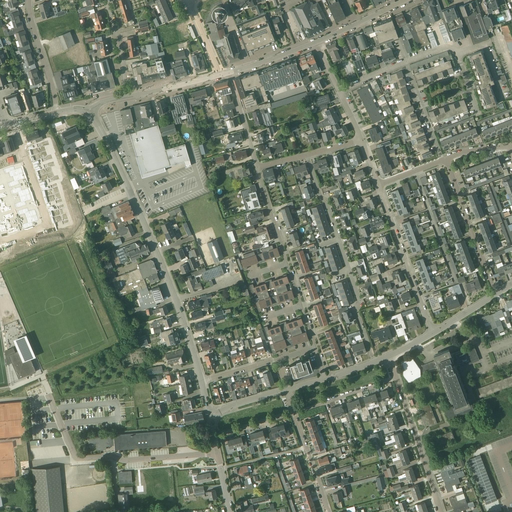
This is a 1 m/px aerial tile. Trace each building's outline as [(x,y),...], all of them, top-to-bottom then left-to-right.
[(17,0),(9,0),(6,1),(9,8),(8,7),(3,9),(4,12),(7,12),(13,10),(16,9),(15,6),(19,4),(17,0)] [(84,0),(87,6),(85,7),(87,11),(94,9),(93,5),(97,4),(96,0),(84,0)] [(122,14),(130,11),(127,3),(126,4),(125,0),(119,0),(121,5),(120,6),(122,14)] [(158,8),(167,5),(164,0),(156,0),(155,1),(157,5),(155,6),(156,9),(158,8)] [(237,9),(243,7),(241,2),(242,2),(241,0),(234,0),(233,0),(235,5),(231,6),(234,15),(238,14),(237,9)] [(325,0),(326,2),(336,22),(346,18),(337,0),(325,0)] [(352,0),(358,0),(359,1),(355,3),(359,11),(363,9),(364,9),(366,8),(367,7),(365,3),(366,3),(364,0),(352,0)] [(425,25),(426,25),(431,23),(439,20),(442,19),(444,18),(442,11),(437,0),(430,0),(423,3),(424,5),(418,8),(425,25)] [(483,0),(485,6),(486,6),(488,13),(493,12),(492,10),(493,10),(493,8),(499,6),(496,0),(483,0)] [(50,1),(39,4),(41,11),(49,9),(48,6),(51,5),(50,1)] [(295,7),(295,8),(290,10),(300,32),(304,30),(308,38),(314,36),(325,30),(324,28),(329,26),(318,2),(313,5),(312,2),(310,3),(309,1),(306,2),(295,7)] [(462,6),(459,6),(473,44),(489,38),(476,1),(473,2),(469,3),(462,6)] [(158,8),(161,15),(170,12),(167,5),(158,8)] [(213,9),(212,12),(212,15),(213,18),(215,20),(217,21),(218,19),(219,19),(221,19),(222,18),(223,18),(224,16),(224,15),(224,14),(223,11),(222,10),(223,7),(221,6),(218,6),(215,7),(213,9)] [(442,11),(444,18),(442,19),(444,22),(445,26),(446,29),(447,32),(448,35),(449,36),(450,35),(453,41),(466,36),(455,6),(442,11)] [(54,15),(52,8),(49,9),(41,11),(43,18),(54,15)] [(272,19),(273,22),(277,33),(283,31),(280,21),(281,21),(282,22),(285,21),(283,14),(282,11),(281,12),(280,8),(274,11),(275,14),(278,13),(280,19),(279,19),(278,17),(272,19)] [(426,25),(425,25),(418,8),(409,12),(413,21),(411,22),(413,25),(415,29),(410,31),(413,37),(418,48),(429,43),(424,30),(427,28),(426,25)] [(12,21),(20,18),(18,11),(14,12),(13,10),(7,12),(8,15),(10,14),(12,21)] [(95,18),(96,21),(102,19),(100,11),(91,14),(92,18),(95,18)] [(132,20),(130,11),(122,14),(125,22),(127,27),(134,25),(133,20),(132,20)] [(173,19),(170,12),(161,15),(165,23),(173,19)] [(409,12),(403,15),(408,28),(410,31),(415,29),(413,25),(411,22),(413,21),(409,12)] [(259,16),(236,25),(243,44),(244,44),(244,43),(248,42),(251,50),(252,49),(253,50),(252,49),(255,48),(256,50),(272,44),(271,43),(276,41),(266,13),(263,14),(259,16)] [(408,39),(413,37),(410,31),(408,28),(403,15),(395,18),(401,31),(399,31),(405,48),(410,46),(408,39)] [(488,17),(488,15),(483,17),(486,29),(492,27),(491,26),(493,26),(492,24),(493,24),(491,18),(490,18),(490,16),(488,17)] [(12,21),(10,21),(12,28),(13,31),(19,29),(18,26),(23,24),(20,18),(12,21)] [(379,46),(379,45),(399,38),(397,34),(392,19),(390,18),(372,25),(375,32),(378,40),(377,40),(379,46)] [(102,19),(96,21),(97,25),(94,25),(96,30),(105,28),(102,19)] [(212,23),(207,24),(212,41),(222,38),(227,56),(228,63),(229,63),(241,60),(240,59),(239,53),(238,53),(233,35),(226,37),(223,28),(221,29),(219,22),(213,24),(212,23)] [(511,54),(511,53),(511,22),(501,26),(511,54)] [(378,40),(375,32),(374,32),(371,26),(363,29),(364,31),(366,37),(370,35),(372,42),(373,45),(374,47),(376,47),(379,46),(377,40),(378,40)] [(19,29),(13,31),(14,34),(16,33),(18,40),(27,37),(24,30),(20,32),(19,29)] [(75,45),(70,31),(58,36),(64,49),(75,45)] [(361,50),(373,45),(372,42),(370,35),(366,37),(364,31),(363,31),(355,34),(354,35),(360,50),(361,50)] [(360,50),(354,35),(347,37),(350,45),(349,45),(350,49),(348,49),(351,55),(352,54),(352,52),(354,52),(354,54),(355,54),(357,55),(359,55),(358,53),(361,52),(360,50)] [(27,37),(18,40),(20,46),(18,47),(19,50),(25,48),(24,45),(29,44),(27,37)] [(95,42),(96,49),(100,48),(108,47),(109,46),(109,44),(108,44),(107,40),(99,41),(99,42),(95,42)] [(338,49),(336,42),(335,41),(326,45),(329,53),(333,61),(341,58),(338,49)] [(132,66),(132,70),(133,77),(134,77),(135,77),(136,78),(137,77),(138,83),(146,82),(146,80),(167,76),(161,57),(165,56),(164,52),(159,52),(157,43),(155,43),(145,45),(147,55),(149,55),(150,59),(148,60),(148,63),(132,66)] [(376,47),(377,50),(379,56),(382,55),(384,62),(394,58),(391,50),(382,53),(379,45),(379,46),(376,47)] [(108,47),(100,48),(101,55),(109,54),(108,47)] [(135,47),(129,48),(130,57),(139,55),(138,50),(135,51),(135,47)] [(25,48),(19,50),(20,53),(22,53),(24,59),(33,56),(31,50),(26,51),(25,48)] [(376,57),(379,56),(377,50),(373,51),(375,56),(366,59),(369,67),(379,64),(376,57)] [(311,51),(304,54),(306,58),(305,58),(312,74),(314,78),(320,76),(318,72),(319,71),(315,62),(315,61),(311,51)] [(491,80),(480,51),(470,55),(471,57),(470,58),(473,66),(474,65),(476,70),(475,71),(477,79),(479,78),(481,83),(476,85),(479,93),(480,92),(482,98),(481,98),(484,106),(485,105),(486,108),(496,104),(489,85),(494,83),(492,79),(491,80)] [(206,70),(201,53),(191,57),(196,73),(206,70)] [(305,58),(306,58),(304,54),(297,57),(303,71),(304,71),(304,73),(306,72),(307,75),(302,78),(304,84),(310,81),(308,76),(312,74),(305,58)] [(23,65),(25,70),(32,67),(31,64),(35,63),(33,56),(24,59),(26,63),(24,63),(24,64),(23,64),(23,65)] [(101,75),(105,89),(115,86),(111,73),(107,58),(94,62),(96,70),(93,71),(95,77),(101,75)] [(364,65),(361,58),(353,61),(356,68),(364,65)] [(181,59),(175,61),(180,78),(184,77),(183,76),(187,75),(185,69),(184,69),(182,61),(181,59)] [(259,71),(259,72),(264,89),(270,87),(271,90),(284,86),(283,84),(284,84),(287,83),(287,82),(288,81),(288,83),(289,83),(289,84),(297,82),(296,79),(301,77),(295,59),(296,62),(292,63),(291,60),(291,59),(282,62),(282,63),(283,66),(278,67),(277,64),(267,68),(263,70),(263,72),(260,73),(259,71)] [(96,70),(94,62),(94,61),(93,61),(91,62),(92,65),(89,66),(88,66),(83,67),(84,73),(85,73),(87,75),(88,79),(87,79),(89,84),(91,84),(93,92),(94,92),(95,93),(103,90),(104,89),(105,89),(101,75),(95,77),(93,71),(96,70)] [(180,78),(175,61),(165,63),(167,70),(170,69),(173,80),(180,78)] [(449,61),(444,63),(448,74),(454,73),(449,61)] [(443,76),(448,74),(444,63),(439,65),(443,76)] [(438,78),(443,76),(439,65),(434,67),(438,78)] [(32,67),(25,70),(26,72),(29,71),(31,78),(39,75),(37,69),(32,70),(32,67)] [(433,80),(438,78),(434,67),(429,69),(433,80)] [(424,70),(428,82),(433,80),(429,69),(424,70)] [(423,84),(428,82),(424,70),(419,72),(423,84)] [(240,77),(233,79),(233,80),(243,109),(268,101),(259,72),(259,71),(240,77)] [(390,84),(403,79),(402,77),(403,76),(402,71),(390,76),(391,80),(389,81),(390,84)] [(423,84),(419,72),(414,74),(418,86),(423,84)] [(41,82),(39,75),(31,78),(33,84),(30,85),(31,89),(38,86),(37,83),(41,82)] [(68,75),(60,77),(63,86),(63,85),(64,89),(63,90),(65,99),(70,98),(70,99),(73,98),(73,97),(78,96),(78,95),(79,95),(78,92),(77,92),(76,86),(70,88),(69,84),(70,83),(68,75)] [(323,81),(322,79),(314,83),(316,86),(315,87),(317,90),(319,89),(320,89),(326,86),(325,84),(326,83),(325,81),(323,81)] [(390,84),(392,89),(392,88),(393,92),(394,91),(406,87),(405,84),(406,84),(404,79),(403,79),(390,84)] [(221,97),(222,98),(231,95),(230,90),(230,89),(230,87),(229,80),(213,85),(216,97),(221,95),(221,97)] [(360,96),(369,92),(367,89),(369,88),(368,85),(357,91),(360,96)] [(406,87),(394,91),(395,96),(394,97),(395,100),(397,99),(407,95),(406,92),(408,92),(406,87)] [(199,91),(201,99),(208,97),(206,89),(199,91)] [(27,90),(20,92),(22,98),(19,99),(21,104),(24,103),(26,110),(31,109),(28,99),(29,98),(28,97),(27,96),(27,95),(29,94),(27,90)] [(192,104),(189,105),(190,112),(195,111),(193,104),(195,103),(201,102),(201,101),(201,99),(199,91),(192,93),(193,97),(190,98),(192,104)] [(360,96),(362,101),(371,97),(369,92),(360,96)] [(43,93),(40,94),(32,96),(35,107),(43,105),(41,100),(44,99),(43,93)] [(21,112),(15,94),(6,97),(7,98),(6,99),(7,102),(8,102),(9,104),(8,105),(9,108),(8,108),(9,108),(10,108),(12,115),(21,112)] [(330,102),(327,94),(315,98),(319,110),(326,108),(325,106),(327,106),(326,103),(330,102)] [(173,98),(171,98),(172,102),(174,101),(176,109),(172,110),(174,118),(176,124),(182,122),(182,119),(187,118),(189,125),(191,125),(192,128),(195,127),(191,113),(189,114),(184,95),(173,98)] [(231,95),(222,98),(222,99),(224,106),(222,106),(223,111),(226,110),(228,117),(234,116),(232,109),(234,108),(231,95)] [(407,95),(397,99),(398,103),(396,104),(397,107),(410,103),(409,100),(410,99),(409,95),(407,95)] [(365,107),(374,102),(373,100),(375,99),(373,96),(362,101),(365,107)] [(458,101),(462,113),(468,111),(464,99),(458,101)] [(163,100),(157,102),(160,113),(161,113),(162,114),(165,113),(167,118),(172,116),(168,106),(166,107),(165,104),(164,104),(163,100)] [(462,113),(458,101),(453,103),(457,115),(462,113)] [(139,104),(130,106),(130,108),(131,112),(135,111),(139,131),(157,125),(158,125),(157,121),(155,122),(154,116),(152,116),(145,117),(146,120),(142,121),(142,118),(140,110),(141,110),(141,106),(150,104),(149,102),(139,104)] [(267,107),(268,109),(272,108),(270,103),(270,102),(265,103),(258,105),(260,110),(252,112),(256,125),(264,123),(265,126),(273,124),(272,119),(267,121),(264,110),(266,109),(266,108),(267,107)] [(377,108),(374,102),(365,107),(368,112),(377,108)] [(410,103),(397,107),(399,110),(398,111),(399,115),(400,115),(413,110),(413,111),(414,110),(412,105),(411,106),(410,103)] [(457,115),(453,103),(448,105),(452,116),(457,115)] [(152,116),(150,104),(141,106),(141,110),(140,110),(142,118),(142,121),(146,120),(145,117),(152,116)] [(452,116),(448,105),(443,107),(447,118),(452,116)] [(368,112),(370,118),(379,113),(378,111),(380,110),(378,107),(368,112)] [(442,120),(447,118),(443,107),(438,109),(442,120)] [(130,108),(120,110),(126,135),(139,131),(135,111),(131,112),(130,108)] [(325,120),(317,124),(318,127),(323,126),(331,124),(339,120),(336,113),(335,114),(333,108),(325,111),(329,119),(325,121),(325,120)] [(433,111),(437,122),(442,120),(438,109),(433,111)] [(413,110),(400,115),(401,118),(404,117),(405,121),(404,122),(417,117),(415,113),(414,113),(413,111),(413,110)] [(434,123),(437,122),(433,111),(428,112),(432,123),(434,122),(434,123)] [(380,116),(379,113),(370,118),(373,123),(384,118),(382,115),(380,116)] [(417,117),(404,122),(405,124),(406,125),(408,124),(409,129),(421,124),(419,120),(418,120),(417,117)] [(226,121),(227,124),(228,128),(238,125),(236,118),(229,120),(230,120),(226,121)] [(317,124),(316,122),(315,122),(315,121),(308,123),(310,130),(303,132),(305,136),(305,137),(306,138),(307,138),(309,137),(310,142),(318,140),(314,129),(318,128),(317,128),(318,128),(318,127),(317,124)] [(502,132),(508,130),(505,122),(499,124),(502,132)] [(177,132),(174,123),(159,128),(162,136),(177,132)] [(332,130),(331,124),(323,126),(325,132),(322,133),(324,141),(331,139),(329,131),(332,130)] [(332,126),(334,131),(333,131),(335,135),(337,134),(340,132),(342,135),(348,132),(345,126),(339,129),(336,124),(332,126)] [(411,132),(412,136),(424,132),(422,128),(421,128),(420,125),(421,125),(421,124),(409,129),(407,130),(408,133),(411,132)] [(496,134),(502,132),(499,124),(493,127),(496,134)] [(191,165),(185,144),(165,150),(157,125),(126,135),(130,134),(142,174),(147,172),(165,167),(186,161),(188,167),(191,165)] [(76,126),(62,133),(67,144),(74,141),(77,147),(84,144),(83,144),(81,138),(76,126)] [(269,135),(273,134),(273,132),(271,126),(266,128),(267,131),(264,132),(263,132),(257,134),(260,142),(266,140),(265,136),(269,134),(269,135)] [(368,130),(370,136),(377,133),(375,127),(368,130)] [(496,134),(493,127),(488,129),(491,136),(496,134)] [(469,130),(472,138),(478,136),(475,128),(469,130)] [(223,135),(222,129),(212,132),(214,138),(223,135)] [(491,136),(488,129),(487,129),(482,131),(485,139),(491,136)] [(30,132),(26,134),(29,141),(36,138),(37,142),(44,140),(43,136),(41,137),(39,130),(34,131),(30,132)] [(469,130),(463,132),(466,140),(472,138),(469,130)] [(230,143),(227,144),(228,148),(236,146),(235,142),(243,140),(241,133),(240,132),(228,136),(230,143)] [(413,140),(415,144),(427,140),(425,135),(424,136),(423,133),(424,132),(412,136),(410,137),(411,141),(413,140)] [(460,142),(466,140),(463,132),(457,135),(460,142)] [(381,139),(379,133),(377,133),(370,136),(372,142),(376,140),(377,141),(378,140),(381,139)] [(455,144),(460,142),(457,135),(452,137),(455,144)] [(452,137),(446,139),(449,147),(455,144),(452,137)] [(449,147),(446,139),(440,141),(443,149),(449,147)] [(7,149),(3,150),(5,157),(9,156),(8,154),(15,152),(12,140),(8,141),(8,140),(4,142),(7,149)] [(381,147),(375,149),(377,155),(385,153),(387,152),(385,146),(391,144),(389,140),(380,144),(381,147)] [(416,147),(418,152),(429,147),(428,143),(426,143),(425,140),(427,140),(415,144),(413,145),(414,148),(416,147)] [(271,151),(272,151),(273,150),(272,147),(276,146),(276,144),(275,141),(268,143),(269,148),(262,150),(265,157),(272,155),(271,151)] [(38,147),(31,149),(33,155),(33,156),(44,152),(42,146),(45,145),(44,142),(37,144),(38,147)] [(205,143),(199,145),(202,154),(207,152),(205,143)] [(273,150),(272,151),(273,154),(283,151),(281,143),(276,144),(276,146),(272,147),(273,150)] [(89,146),(78,151),(80,157),(83,155),(86,162),(87,163),(88,164),(90,162),(91,161),(90,160),(95,158),(94,155),(93,156),(91,151),(91,150),(89,146)] [(429,147),(418,152),(415,152),(417,156),(419,155),(421,160),(433,156),(431,151),(429,151),(428,148),(430,148),(429,147)] [(248,157),(246,150),(242,152),(242,151),(235,153),(235,154),(231,155),(233,160),(236,159),(237,160),(248,157)] [(353,158),(360,155),(358,150),(347,153),(348,156),(352,155),(353,158)] [(44,152),(33,156),(35,162),(42,159),(43,162),(50,160),(49,157),(46,158),(44,152)] [(377,155),(380,161),(387,159),(386,158),(388,158),(387,155),(385,156),(385,153),(377,155)] [(340,154),(333,156),(335,163),(334,163),(335,167),(338,167),(337,166),(343,164),(342,161),(341,161),(340,154)] [(360,155),(353,158),(354,161),(350,163),(351,166),(362,162),(360,155)] [(223,156),(215,158),(217,164),(225,161),(223,156)] [(318,162),(312,164),(314,170),(320,168),(320,170),(329,168),(326,158),(317,161),(318,162)] [(498,158),(492,160),(495,168),(501,165),(498,158)] [(389,165),(387,159),(380,161),(382,167),(389,165)] [(495,168),(492,160),(486,162),(489,170),(495,168)] [(45,168),(38,170),(40,176),(51,173),(49,167),(52,166),(50,162),(44,164),(45,168)] [(486,162),(481,164),(483,172),(489,170),(486,162)] [(305,164),(300,166),(303,176),(309,174),(305,164)] [(390,164),(389,165),(382,167),(384,173),(387,172),(388,172),(389,172),(389,171),(392,170),(390,164)] [(483,172),(481,164),(475,166),(477,174),(483,172)] [(15,165),(4,169),(6,174),(12,172),(13,176),(24,173),(22,167),(16,169),(15,165)] [(241,165),(225,170),(226,173),(227,174),(228,173),(229,173),(230,171),(234,170),(236,179),(246,175),(247,177),(252,176),(251,174),(250,174),(248,166),(242,168),(241,165)] [(297,178),(303,176),(300,166),(294,168),(297,178)] [(475,166),(469,168),(472,176),(477,174),(475,166)] [(97,167),(88,171),(90,177),(93,176),(95,181),(95,180),(97,183),(102,181),(101,177),(106,175),(102,167),(98,169),(97,167)] [(276,167),(263,171),(266,182),(268,181),(269,184),(274,182),(274,179),(280,178),(277,167),(276,167)] [(466,178),(472,176),(469,168),(463,170),(466,178)] [(498,176),(499,178),(509,174),(507,168),(503,170),(504,173),(498,176)] [(350,170),(346,171),(340,173),(335,175),(336,179),(339,178),(340,178),(337,179),(338,182),(340,187),(343,186),(341,181),(342,180),(341,179),(342,179),(341,177),(342,176),(343,177),(346,176),(346,177),(348,176),(350,183),(354,181),(353,178),(356,177),(356,179),(365,176),(362,170),(354,172),(355,174),(352,175),(350,170)] [(431,175),(433,181),(441,178),(439,172),(431,175)] [(15,181),(9,183),(10,187),(21,184),(19,180),(26,178),(24,173),(13,176),(15,181)] [(51,173),(40,176),(41,179),(42,182),(49,180),(50,183),(57,181),(55,178),(53,179),(51,173)] [(337,183),(336,178),(333,178),(335,183),(336,185),(329,187),(330,192),(340,189),(338,182),(337,183)] [(433,181),(435,186),(443,184),(441,178),(433,181)] [(503,182),(505,188),(511,185),(511,182),(511,179),(503,182)] [(102,184),(104,189),(103,190),(103,191),(97,193),(99,198),(105,195),(103,192),(112,188),(109,181),(102,184)] [(360,181),(355,182),(356,186),(359,185),(360,189),(361,191),(365,189),(366,191),(370,190),(371,189),(370,187),(371,187),(369,181),(361,183),(360,181)] [(52,188),(45,191),(47,197),(46,197),(57,193),(55,187),(58,187),(57,183),(51,185),(52,188)] [(310,199),(309,198),(315,196),(314,191),(312,192),(310,186),(307,187),(306,183),(299,186),(302,194),(303,194),(305,193),(306,198),(305,198),(306,200),(307,201),(309,200),(310,199)] [(435,186),(438,192),(445,189),(443,184),(435,186)] [(21,186),(11,190),(13,195),(19,193),(20,197),(31,194),(32,193),(30,189),(29,189),(29,188),(23,190),(21,186)] [(251,189),(251,188),(240,191),(241,192),(242,191),(244,199),(250,197),(251,200),(247,202),(248,206),(248,208),(249,208),(249,209),(246,210),(255,207),(255,208),(255,207),(260,206),(257,196),(258,196),(256,191),(251,192),(250,189),(251,189)] [(467,195),(469,201),(477,198),(475,192),(477,191),(476,188),(470,190),(471,193),(467,195)] [(354,189),(348,191),(348,192),(351,200),(357,198),(354,190),(354,189)] [(391,192),(393,198),(400,195),(398,189),(391,192)] [(438,192),(440,198),(447,195),(445,189),(438,192)] [(343,198),(341,192),(340,190),(334,192),(335,196),(333,197),(337,207),(343,205),(341,198),(343,198)] [(22,201),(15,203),(17,208),(27,205),(26,201),(33,199),(32,198),(33,198),(32,193),(31,194),(20,197),(22,201)] [(57,193),(46,197),(48,203),(56,201),(57,204),(63,202),(62,198),(59,199),(57,193)] [(402,201),(400,195),(393,198),(395,204),(402,201)] [(450,201),(447,195),(440,198),(442,204),(450,201)] [(371,199),(370,196),(365,198),(364,199),(366,204),(370,203),(371,208),(378,206),(375,198),(371,199)] [(469,201),(472,206),(482,202),(480,196),(477,198),(469,201)] [(116,212),(131,206),(128,201),(119,205),(119,206),(111,209),(109,205),(101,209),(105,219),(117,214),(116,212)] [(397,210),(404,207),(402,201),(395,204),(397,210)] [(0,203),(0,212),(0,214),(11,210),(9,205),(3,207),(2,203),(0,203)] [(59,209),(52,211),(53,217),(53,218),(64,214),(62,208),(65,207),(64,204),(58,206),(59,209)] [(474,212),(481,209),(479,204),(472,206),(474,212)] [(311,208),(313,214),(324,211),(322,205),(311,208)] [(135,216),(131,206),(116,212),(117,214),(105,219),(108,224),(105,225),(106,227),(105,227),(107,232),(109,231),(110,232),(117,228),(117,227),(124,225),(125,225),(132,222),(130,218),(135,216)] [(280,208),(282,214),(289,212),(287,206),(280,208)] [(406,206),(404,207),(397,210),(399,216),(403,214),(404,217),(410,215),(409,212),(408,212),(407,209),(406,206)] [(444,209),(446,215),(454,212),(451,206),(444,209)] [(28,207),(18,211),(19,216),(25,214),(27,218),(38,214),(36,209),(29,211),(28,207)] [(181,211),(179,207),(168,212),(170,217),(176,214),(176,213),(181,211)] [(481,209),(474,212),(476,218),(487,214),(484,208),(481,209)] [(364,211),(363,209),(355,211),(357,218),(363,216),(364,221),(371,218),(370,216),(368,211),(368,210),(364,211)] [(248,215),(247,216),(248,219),(249,219),(251,225),(259,222),(258,219),(264,217),(262,211),(258,212),(248,215)] [(326,216),(324,211),(313,214),(315,220),(326,216)] [(282,214),(284,221),(291,218),(289,212),(282,214)] [(446,215),(448,220),(456,218),(454,212),(446,215)] [(2,220),(0,220),(0,226),(9,224),(7,220),(13,218),(12,213),(1,216),(2,220)] [(350,219),(348,213),(342,215),(343,218),(341,218),(344,229),(350,227),(348,220),(350,219)] [(502,221),(499,213),(491,216),(492,218),(497,217),(497,218),(494,219),(496,223),(502,221)] [(28,222),(22,224),(24,229),(34,226),(33,222),(39,220),(38,214),(27,218),(28,222)] [(64,214),(53,218),(54,221),(55,221),(56,224),(63,221),(64,225),(70,222),(69,219),(66,220),(64,214)] [(317,226),(327,222),(326,216),(315,220),(317,226)] [(372,230),(377,228),(376,227),(384,224),(382,218),(376,220),(375,217),(368,220),(372,230)] [(294,225),(291,218),(284,221),(286,227),(294,225)] [(448,220),(450,226),(458,223),(456,218),(448,220)] [(480,229),(488,226),(491,225),(489,219),(478,223),(480,229)] [(402,223),(404,229),(411,227),(409,221),(402,223)] [(162,225),(164,232),(178,226),(177,224),(171,226),(169,222),(162,225)] [(319,231),(329,228),(327,222),(317,226),(319,231)] [(450,226),(453,232),(460,229),(458,223),(450,226)] [(9,224),(0,226),(0,233),(6,231),(7,235),(18,231),(16,226),(10,228),(9,224)] [(255,231),(253,224),(245,227),(247,233),(255,231)] [(125,227),(125,225),(124,225),(117,227),(117,228),(118,229),(115,231),(117,236),(120,234),(121,237),(126,235),(127,237),(135,234),(131,225),(125,227)] [(256,228),(259,235),(265,234),(272,231),(270,225),(263,228),(262,226),(256,228)] [(178,226),(164,232),(167,239),(173,236),(175,240),(181,237),(179,233),(176,234),(175,231),(179,229),(178,226)] [(480,229),(482,235),(490,232),(489,229),(488,226),(480,229)] [(370,234),(367,227),(361,229),(364,237),(370,234)] [(413,233),(411,227),(404,229),(406,235),(413,233)] [(329,228),(319,231),(321,237),(331,234),(329,228)] [(462,235),(460,229),(453,232),(455,238),(462,235)] [(275,240),(272,231),(265,234),(267,242),(275,240)] [(289,233),(291,239),(298,237),(296,231),(289,233)] [(484,240),(492,238),(490,232),(482,235),(484,240)] [(408,241),(415,238),(413,233),(406,235),(408,241)] [(259,235),(256,236),(257,240),(259,244),(261,243),(262,246),(263,248),(265,247),(263,244),(267,242),(265,234),(259,235)] [(378,238),(380,244),(381,246),(382,249),(390,246),(389,243),(391,243),(388,235),(378,238)] [(358,243),(355,236),(350,238),(351,241),(348,242),(352,252),(358,250),(356,243),(358,243)] [(300,243),(298,237),(291,239),(293,245),(300,243)] [(122,243),(120,238),(113,241),(115,246),(122,243)] [(410,247),(417,244),(415,238),(408,241),(410,247)] [(484,240),(487,246),(494,243),(493,241),(492,238),(484,240)] [(224,259),(217,240),(207,243),(214,262),(224,259)] [(456,243),(459,249),(466,246),(464,240),(456,243)] [(135,242),(116,250),(120,262),(127,264),(137,260),(137,258),(150,253),(147,243),(137,247),(135,242)] [(496,249),(494,243),(487,246),(489,252),(496,249)] [(419,244),(417,244),(410,247),(413,253),(416,251),(416,252),(417,251),(418,254),(424,252),(422,249),(421,249),(419,244)] [(272,245),(267,247),(270,257),(276,255),(276,257),(280,256),(277,247),(273,249),(272,245)] [(325,249),(327,255),(337,251),(335,245),(325,249)] [(377,245),(368,248),(370,254),(375,253),(377,257),(384,254),(382,249),(381,246),(378,248),(377,245)] [(459,249),(461,254),(468,252),(466,246),(459,249)] [(188,250),(187,247),(174,251),(178,259),(180,258),(181,261),(188,259),(187,257),(185,256),(183,252),(188,250)] [(200,254),(198,247),(191,250),(193,257),(200,254)] [(259,254),(262,262),(265,261),(265,259),(270,257),(267,247),(265,247),(263,248),(261,249),(262,252),(262,253),(259,254)] [(492,254),(493,257),(499,255),(505,253),(504,249),(492,254)] [(106,259),(103,251),(96,254),(99,262),(106,259)] [(249,253),(252,263),(258,261),(258,263),(262,262),(259,254),(256,255),(256,254),(255,254),(254,251),(249,253)] [(329,260),(339,257),(337,251),(327,255),(329,260)] [(461,254),(463,260),(470,257),(468,252),(461,254)] [(252,263),(249,253),(243,255),(244,259),(241,260),(244,270),(248,268),(247,265),(252,263)] [(382,257),(383,261),(386,260),(388,265),(393,263),(393,264),(397,263),(396,262),(398,261),(395,255),(389,257),(388,254),(381,256),(382,257)] [(188,259),(189,263),(180,266),(183,273),(189,271),(189,270),(191,269),(192,270),(197,268),(193,257),(188,259)] [(341,263),(339,257),(329,260),(331,266),(341,263)] [(383,261),(382,257),(372,261),(374,267),(375,266),(377,273),(384,271),(381,264),(384,263),(383,261)] [(463,260),(465,266),(473,263),(470,257),(463,260)] [(415,260),(418,266),(425,264),(422,258),(415,260)] [(109,278),(114,276),(109,259),(103,261),(109,278)] [(367,278),(366,275),(365,269),(366,268),(363,259),(357,261),(359,266),(357,267),(360,277),(362,276),(363,279),(367,278)] [(146,284),(151,282),(148,276),(157,273),(157,272),(156,268),(155,268),(154,265),(155,264),(153,261),(150,260),(138,264),(139,268),(114,278),(114,279),(119,296),(147,287),(146,284)] [(343,269),(341,263),(331,266),(333,272),(343,269)] [(475,269),(473,263),(465,266),(467,272),(466,272),(467,275),(473,272),(473,270),(475,269)] [(506,273),(511,270),(509,264),(506,265),(506,263),(503,264),(503,266),(506,273)] [(425,264),(418,266),(420,272),(427,270),(430,268),(429,266),(429,265),(426,267),(425,264)] [(205,268),(199,270),(201,274),(204,281),(224,274),(221,265),(206,270),(205,268)] [(506,273),(503,266),(497,268),(500,275),(506,273)] [(201,274),(199,270),(191,273),(192,276),(185,278),(190,292),(194,291),(202,288),(200,283),(198,283),(195,276),(201,274)] [(422,278),(429,275),(432,274),(431,272),(428,273),(427,270),(420,272),(422,278)] [(399,273),(392,275),(394,280),(395,284),(399,283),(399,282),(404,280),(402,272),(399,273)] [(148,276),(151,282),(159,279),(157,273),(148,276)] [(283,277),(277,279),(281,289),(286,287),(285,283),(289,282),(286,274),(283,275),(283,277)] [(431,281),(429,275),(422,278),(424,284),(431,281)] [(304,278),(306,284),(316,280),(315,276),(311,277),(311,276),(304,278)] [(459,284),(466,281),(464,276),(457,278),(459,284)] [(473,278),(474,281),(466,284),(465,285),(464,286),(465,288),(466,289),(467,288),(468,291),(475,289),(476,290),(481,288),(478,280),(477,277),(473,278)] [(271,279),(268,280),(271,288),(275,287),(276,291),(281,289),(277,279),(272,281),(271,279)] [(265,283),(259,285),(262,295),(268,293),(267,290),(271,288),(268,280),(264,281),(265,283)] [(316,280),(306,284),(308,289),(315,286),(317,286),(317,285),(318,285),(316,280)] [(337,283),(339,289),(349,286),(347,280),(337,283)] [(380,280),(376,281),(377,283),(379,290),(380,293),(384,291),(392,289),(394,294),(398,292),(397,290),(396,286),(392,287),(390,282),(382,285),(380,280)] [(431,281),(424,284),(426,290),(430,288),(430,289),(431,288),(435,287),(434,284),(437,283),(436,280),(432,281),(431,281)] [(371,282),(365,284),(366,287),(364,288),(367,298),(373,296),(371,289),(373,289),(372,284),(371,282)] [(257,297),(262,295),(259,285),(254,287),(253,283),(249,285),(253,295),(256,293),(257,297)] [(462,293),(459,284),(452,286),(455,293),(451,294),(452,296),(446,298),(450,309),(458,306),(457,304),(460,303),(457,295),(462,293)] [(150,290),(155,303),(164,300),(159,286),(150,289),(150,290)] [(349,286),(339,289),(341,295),(351,291),(349,286)] [(147,287),(139,290),(142,297),(138,299),(141,306),(136,308),(136,307),(131,308),(132,313),(137,311),(146,309),(145,306),(155,303),(150,290),(148,291),(147,287)] [(281,289),(284,299),(290,297),(291,299),(295,298),(292,290),(288,291),(286,287),(281,289)] [(284,299),(281,289),(276,291),(277,294),(276,294),(276,295),(273,296),(276,304),(280,303),(279,301),(284,299)] [(317,292),(309,294),(311,299),(318,297),(317,294),(321,293),(320,291),(317,292)] [(342,301),(353,297),(351,291),(341,295),(342,301)] [(439,291),(431,294),(432,297),(431,297),(432,299),(430,300),(434,311),(441,309),(437,298),(442,296),(439,291)] [(402,297),(398,299),(400,305),(404,303),(403,301),(411,298),(409,292),(401,295),(402,297)] [(268,293),(262,295),(266,306),(272,303),(273,305),(276,304),(273,296),(270,297),(270,296),(269,297),(268,293)] [(266,306),(262,295),(257,297),(259,301),(255,302),(258,312),(262,311),(261,307),(266,306)] [(332,297),(326,299),(328,306),(336,303),(336,302),(335,299),(333,299),(332,297)] [(353,297),(342,301),(344,306),(355,303),(353,297)] [(389,301),(387,297),(377,300),(378,303),(379,305),(384,303),(386,306),(389,305),(390,310),(397,307),(394,299),(389,301)] [(187,303),(187,304),(188,306),(189,306),(190,309),(193,308),(193,309),(201,306),(202,306),(204,305),(204,307),(208,306),(205,298),(201,299),(200,300),(200,299),(199,300),(188,303),(187,303)] [(315,310),(317,315),(324,313),(326,312),(327,312),(326,309),(332,307),(332,306),(334,305),(336,309),(338,308),(336,303),(328,306),(325,307),(315,310)] [(151,307),(146,309),(146,312),(143,313),(144,316),(147,315),(152,314),(153,314),(161,312),(162,314),(168,312),(166,306),(160,308),(155,309),(152,311),(151,307)] [(209,309),(208,306),(204,307),(201,308),(201,310),(191,313),(193,320),(204,317),(203,316),(207,314),(206,310),(209,309)] [(348,310),(347,306),(342,308),(338,309),(340,315),(343,314),(346,322),(353,320),(350,309),(348,310)] [(327,312),(326,312),(326,313),(327,313),(327,314),(331,312),(333,316),(340,314),(338,308),(336,309),(327,312)] [(414,308),(401,313),(402,316),(408,314),(410,320),(407,321),(409,327),(410,331),(414,330),(413,326),(419,324),(417,317),(414,308)] [(495,314),(492,315),(499,332),(504,330),(499,318),(504,316),(501,310),(495,313),(495,314)] [(399,324),(394,325),(398,336),(405,333),(403,329),(406,327),(402,316),(401,313),(396,314),(397,317),(399,324)] [(340,314),(333,316),(329,318),(330,320),(338,317),(340,322),(342,321),(340,314)] [(489,315),(482,317),(484,324),(489,322),(492,329),(494,334),(495,333),(499,332),(492,315),(489,316),(489,315)] [(298,319),(292,321),(295,331),(301,329),(300,326),(303,324),(301,316),(297,317),(298,319)] [(153,328),(150,328),(151,334),(161,332),(160,324),(165,322),(166,326),(172,324),(170,317),(164,319),(163,319),(152,323),(153,328)] [(195,325),(194,326),(195,328),(196,328),(196,331),(200,330),(200,331),(204,329),(206,328),(207,330),(213,328),(213,327),(212,321),(209,322),(205,323),(205,322),(195,325)] [(229,321),(221,322),(222,325),(217,326),(217,330),(231,327),(229,321)] [(290,333),(295,331),(292,321),(286,323),(286,321),(282,322),(285,331),(289,329),(290,333)] [(277,337),(283,336),(281,332),(285,331),(282,322),(279,323),(279,325),(274,327),(277,337)] [(272,339),(277,337),(274,327),(268,329),(267,326),(263,327),(267,337),(271,336),(272,339)] [(392,338),(388,326),(384,328),(385,330),(378,333),(377,331),(372,333),(374,338),(378,336),(381,342),(392,338)] [(302,333),(301,329),(295,331),(299,341),(304,339),(305,341),(309,340),(306,332),(302,333)] [(327,337),(341,332),(341,330),(335,333),(334,331),(332,332),(331,329),(325,332),(327,337)] [(166,331),(161,332),(162,337),(164,336),(167,346),(172,344),(180,341),(177,332),(170,334),(170,330),(166,331)] [(295,331),(290,333),(291,336),(291,337),(288,338),(290,346),(294,345),(293,343),(299,341),(295,331)] [(327,337),(329,343),(336,341),(335,338),(337,337),(336,336),(342,333),(341,332),(327,337)] [(26,347),(30,358),(34,356),(25,333),(23,334),(13,338),(18,350),(26,347)] [(277,337),(281,348),(286,346),(287,348),(290,346),(288,338),(285,339),(284,339),(283,336),(277,337)] [(281,348),(277,337),(272,339),(273,343),(269,344),(273,354),(276,353),(275,349),(281,348)] [(200,343),(202,347),(201,348),(201,349),(202,350),(203,350),(215,347),(213,339),(200,343)] [(256,345),(257,347),(259,354),(260,355),(262,355),(262,353),(265,352),(263,345),(262,341),(255,343),(256,345)] [(363,342),(357,344),(361,354),(367,353),(363,342)] [(340,345),(332,349),(334,354),(340,352),(339,349),(341,348),(341,347),(346,344),(346,343),(340,345)] [(361,354),(357,344),(352,346),(355,356),(361,354)] [(8,355),(15,352),(13,346),(7,349),(6,349),(8,363),(12,362),(8,355)] [(479,360),(478,358),(474,346),(418,367),(412,358),(403,362),(404,375),(409,382),(420,378),(420,373),(440,366),(442,369),(439,370),(451,401),(453,401),(455,404),(452,405),(443,409),(447,420),(473,410),(469,399),(465,401),(464,397),(466,396),(455,366),(460,364),(461,367),(479,360)] [(15,352),(8,355),(12,362),(12,363),(19,379),(30,374),(32,373),(36,371),(31,359),(30,358),(26,347),(18,350),(18,351),(15,352)] [(259,354),(257,347),(250,349),(252,356),(259,354)] [(185,362),(182,350),(175,351),(175,352),(165,354),(168,364),(179,361),(180,363),(185,362)] [(244,351),(237,353),(239,360),(246,358),(244,351)] [(233,362),(239,360),(237,353),(231,355),(233,362)] [(212,354),(204,356),(206,363),(214,360),(217,359),(216,355),(213,356),(212,354)] [(351,356),(350,354),(336,360),(338,365),(344,363),(343,360),(346,359),(345,358),(351,356)] [(302,361),(301,359),(300,359),(300,360),(297,361),(297,360),(296,361),(297,363),(289,366),(291,372),(292,371),(294,377),(313,371),(311,365),(309,359),(302,361)] [(214,360),(206,363),(208,369),(216,367),(214,360)] [(163,370),(162,366),(151,368),(152,368),(147,369),(148,375),(153,374),(163,372),(163,374),(169,373),(168,369),(163,370)] [(254,382),(272,377),(271,371),(263,373),(264,377),(257,379),(256,375),(252,377),(254,382)] [(175,381),(173,373),(166,375),(168,383),(175,381)] [(181,384),(191,382),(190,374),(179,376),(181,384)] [(511,385),(511,375),(475,389),(478,398),(511,385)] [(274,383),(272,377),(254,382),(254,383),(256,389),(260,388),(259,384),(266,382),(267,386),(274,383)] [(244,388),(251,386),(249,378),(242,380),(244,388)] [(239,381),(235,382),(237,390),(238,392),(241,391),(242,395),(246,394),(244,388),(242,380),(241,380),(241,379),(239,380),(239,381)] [(191,382),(181,384),(182,387),(183,394),(193,392),(191,382)] [(215,395),(223,393),(225,392),(223,386),(213,389),(214,392),(213,393),(214,395),(215,395)] [(383,398),(380,399),(382,406),(385,405),(388,404),(386,400),(390,398),(387,390),(385,390),(382,391),(381,392),(383,398)] [(175,400),(173,392),(162,395),(164,402),(175,400)] [(225,400),(223,393),(215,395),(217,402),(225,400)] [(370,395),(369,396),(373,407),(379,405),(379,407),(381,411),(381,412),(384,411),(380,399),(377,399),(375,394),(373,394),(370,395)] [(366,403),(363,404),(365,410),(367,416),(370,415),(368,409),(373,407),(369,396),(369,395),(366,396),(366,397),(364,398),(366,403)] [(187,399),(182,400),(183,401),(183,405),(184,405),(185,410),(192,408),(192,407),(195,406),(194,398),(188,400),(187,399)] [(362,411),(365,410),(363,404),(361,405),(358,399),(357,400),(356,399),(353,400),(353,401),(357,413),(362,411)] [(349,409),(346,410),(350,421),(353,420),(351,415),(357,413),(353,401),(352,401),(352,400),(349,401),(349,403),(347,403),(349,409)] [(165,411),(163,403),(155,404),(156,407),(154,407),(155,410),(157,409),(158,413),(165,411)] [(429,404),(421,406),(429,427),(437,423),(429,404)] [(337,407),(336,407),(339,416),(340,419),(345,417),(346,419),(347,422),(350,421),(346,410),(344,411),(342,405),(340,406),(340,405),(337,406),(337,407)] [(339,416),(336,407),(335,406),(332,407),(332,408),(330,409),(332,415),(329,416),(332,423),(335,422),(333,418),(339,416)] [(326,411),(321,413),(322,416),(325,415),(327,421),(329,420),(327,414),(327,411),(326,411)] [(181,420),(179,412),(178,412),(171,413),(172,422),(181,420)] [(204,421),(202,412),(184,415),(186,424),(191,423),(191,424),(200,422),(200,421),(204,421)] [(382,426),(397,421),(395,415),(387,417),(389,421),(386,422),(379,424),(379,427),(382,426)] [(313,419),(306,421),(308,427),(315,425),(322,422),(321,419),(314,422),(313,419)] [(399,427),(397,421),(382,426),(383,429),(388,427),(389,431),(399,427)] [(283,424),(277,426),(280,436),(284,435),(284,436),(290,435),(288,429),(285,430),(283,424)] [(315,425),(308,427),(310,433),(317,431),(315,425)] [(275,437),(280,436),(277,426),(270,428),(272,433),(269,434),(271,440),(276,439),(275,437)] [(262,430),(256,432),(258,440),(265,438),(265,440),(268,439),(267,433),(264,434),(262,430)] [(113,435),(115,450),(162,446),(166,446),(165,431),(113,435)] [(317,431),(310,433),(312,439),(319,436),(317,431)] [(454,439),(451,431),(431,438),(434,446),(454,439)] [(258,440),(256,432),(250,434),(252,442),(250,442),(251,445),(249,446),(251,454),(255,452),(253,446),(259,444),(258,440)] [(391,439),(384,442),(385,444),(386,444),(388,443),(403,438),(401,432),(393,434),(393,435),(390,436),(391,439)] [(110,446),(110,435),(88,437),(89,444),(96,443),(96,450),(106,449),(106,446),(110,446)] [(319,436),(312,439),(314,445),(322,442),(319,436)] [(234,439),(236,446),(238,450),(241,450),(241,449),(247,447),(245,439),(242,440),(241,437),(234,439)] [(403,438),(388,443),(389,446),(393,444),(393,445),(396,444),(397,447),(405,444),(403,438)] [(236,446),(234,439),(228,440),(229,444),(225,445),(227,453),(234,451),(233,447),(236,446)] [(322,442),(314,445),(316,451),(318,454),(326,452),(325,448),(324,448),(322,442)] [(345,451),(344,446),(334,449),(336,456),(342,455),(341,452),(342,451),(342,452),(345,451)] [(392,458),(393,461),(397,459),(400,458),(408,456),(406,450),(398,452),(398,453),(395,454),(396,457),(392,458)] [(331,458),(330,455),(318,459),(320,465),(329,463),(329,462),(336,460),(335,456),(331,458)] [(480,455),(469,459),(486,504),(497,500),(480,455)] [(400,458),(397,459),(393,461),(394,464),(401,462),(402,465),(410,462),(408,456),(400,458)] [(292,467),(299,464),(297,458),(290,461),(292,467)] [(441,472),(440,472),(443,479),(444,479),(445,482),(458,477),(458,478),(465,475),(463,470),(452,474),(450,469),(455,468),(453,463),(446,465),(445,466),(446,470),(441,472)] [(299,464),(292,467),(294,472),(301,470),(299,464)] [(325,467),(318,469),(319,473),(320,474),(332,470),(332,469),(330,464),(325,466),(325,467)] [(352,469),(350,465),(337,469),(339,473),(352,469)] [(32,469),(36,511),(63,511),(60,466),(32,469)] [(234,469),(236,479),(240,478),(241,480),(249,477),(248,472),(251,471),(250,466),(247,467),(246,466),(234,469)] [(398,478),(414,473),(411,467),(404,469),(405,473),(402,474),(398,476),(398,478)] [(294,472),(296,478),(304,476),(301,470),(294,472)] [(132,483),(131,471),(118,472),(119,484),(132,483)] [(212,480),(210,473),(196,476),(198,483),(212,480)] [(416,479),(414,473),(398,478),(400,481),(407,479),(408,482),(416,479)] [(306,482),(304,476),(296,478),(298,485),(306,482)] [(349,478),(337,480),(336,476),(326,478),(327,480),(325,480),(326,484),(328,484),(328,485),(338,483),(338,482),(341,481),(342,485),(350,483),(349,478)] [(376,477),(379,489),(385,488),(384,485),(383,477),(382,476),(376,477)] [(240,478),(236,479),(238,487),(246,485),(247,489),(253,487),(252,483),(250,477),(249,477),(241,480),(240,478)] [(446,484),(445,485),(447,492),(454,490),(456,489),(455,484),(460,482),(458,478),(458,477),(445,482),(446,484)] [(286,483),(285,482),(283,483),(285,491),(291,489),(289,482),(286,483)] [(405,496),(420,491),(419,488),(420,488),(419,484),(418,485),(417,484),(410,487),(411,491),(404,493),(404,494),(401,494),(402,497),(405,496)] [(196,487),(195,485),(192,486),(193,489),(194,489),(195,493),(204,492),(203,486),(196,487)] [(350,493),(348,486),(342,487),(343,491),(333,494),(335,501),(343,499),(342,495),(344,494),(344,495),(350,493)] [(302,496),(310,494),(308,488),(300,490),(302,496)] [(215,490),(208,491),(204,492),(205,496),(209,495),(210,499),(217,497),(215,490)] [(422,497),(420,491),(405,496),(405,498),(413,496),(414,499),(422,497)] [(128,494),(125,494),(118,494),(119,509),(130,508),(128,494)] [(310,494),(302,496),(304,502),(312,500),(310,494)] [(456,495),(449,498),(451,505),(452,505),(453,504),(454,507),(467,503),(465,498),(460,499),(458,495),(456,496),(456,495)] [(266,501),(265,496),(251,499),(252,504),(254,504),(254,505),(257,504),(257,503),(266,501)] [(248,506),(246,500),(237,503),(239,511),(250,511),(254,511),(253,505),(248,506)] [(312,500),(304,502),(306,508),(314,506),(312,500)] [(417,504),(419,510),(426,508),(424,501),(417,504)] [(455,510),(453,510),(453,511),(461,511),(461,510),(463,510),(474,506),(473,501),(467,503),(454,507),(455,510)]
